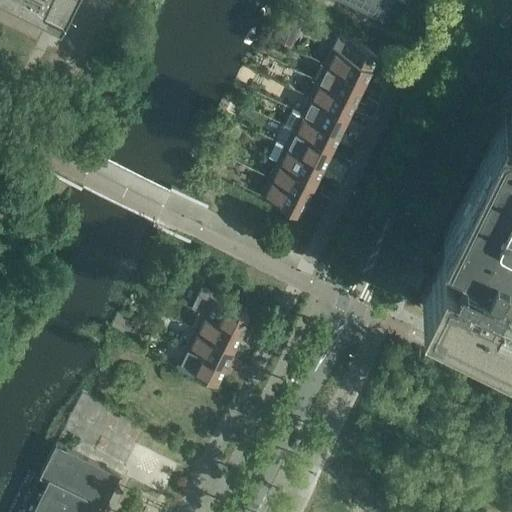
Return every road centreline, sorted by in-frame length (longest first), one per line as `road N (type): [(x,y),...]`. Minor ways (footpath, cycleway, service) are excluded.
road 1 (tertiary): [(246,511),(497,0)]
road 2 (residential): [(96,0),(74,46),(0,9)]
